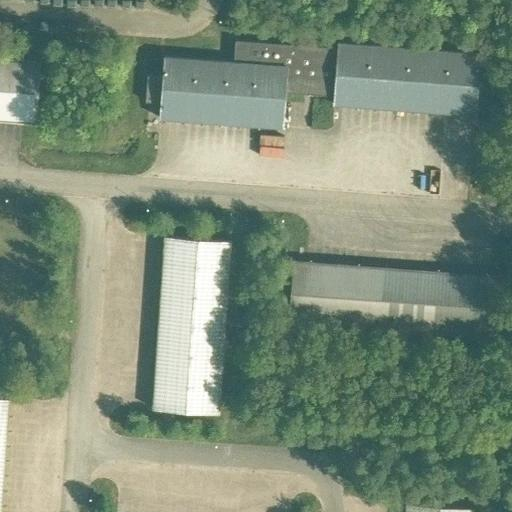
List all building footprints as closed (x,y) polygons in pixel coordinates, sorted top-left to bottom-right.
[(333,103),(475,114),(479,51),(337,41),(337,47),(235,39),(233,60),(164,55),(162,75),(147,74),(145,100),(160,102),(159,117),(282,126),(284,91),(333,95),(333,103)] [(93,50),(83,49),(82,59),(92,60),(93,50)] [(0,117),(29,120),(34,120),(39,61),(0,58),(0,117)] [(152,408),(218,412),(230,239),(164,235),(152,408)] [(289,320),(385,327),(497,335),(502,276),(293,261),(289,320)] [(0,511),(8,397),(0,396),(0,511)] [(404,511),(471,511),(472,507),(405,502),(404,511)]
